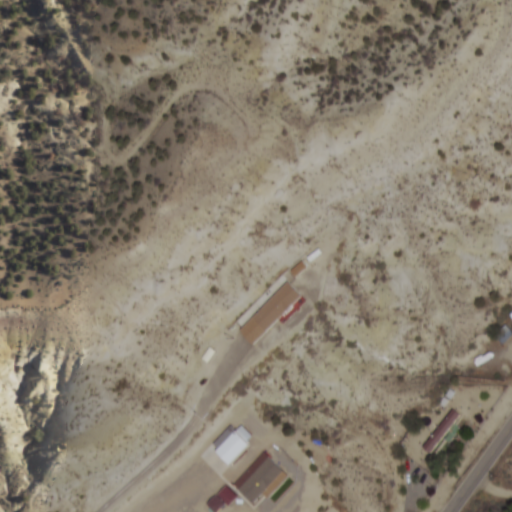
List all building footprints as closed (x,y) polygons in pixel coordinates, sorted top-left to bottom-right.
[(240,330),(254,346),(304,297),(289,282),(240,330)] [(462,417),(454,411),(423,447),(430,454),(462,417)] [(252,446),(238,432),(217,453),(231,467),(252,446)] [(269,456),(235,486),(254,508),(288,478),(269,456)] [(222,511),(238,496),(229,487),(210,506),(215,511),(222,511)]
